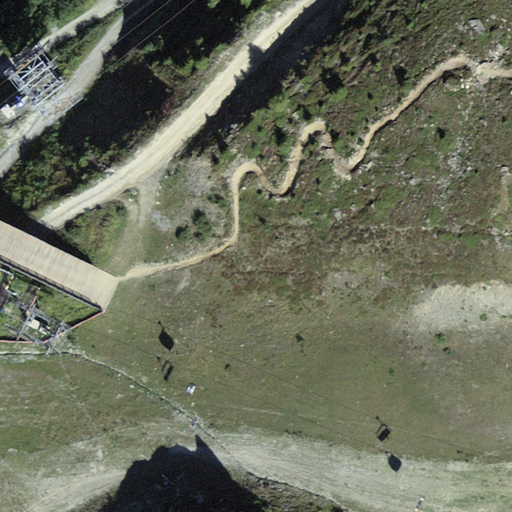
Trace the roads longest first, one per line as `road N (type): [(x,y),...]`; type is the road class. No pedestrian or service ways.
road 1 (track): [(316,0),(156,155),(0,263)]
road 2 (track): [(0,169),(147,0)]
road 3 (track): [(0,70),(118,0)]
